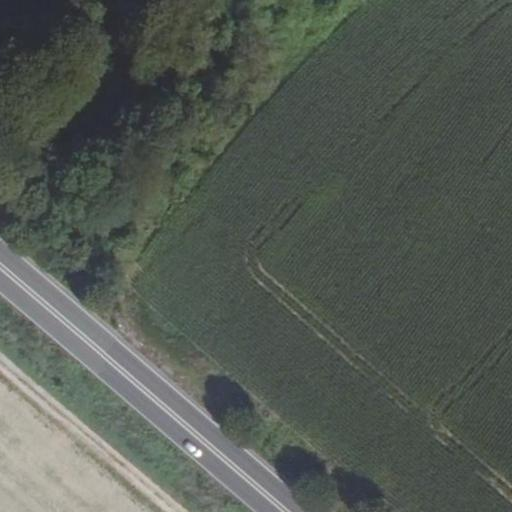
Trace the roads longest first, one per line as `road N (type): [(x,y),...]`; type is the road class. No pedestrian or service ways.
road 1 (primary): [(281,511),(0,271)]
road 2 (track): [(0,363),(174,511)]
